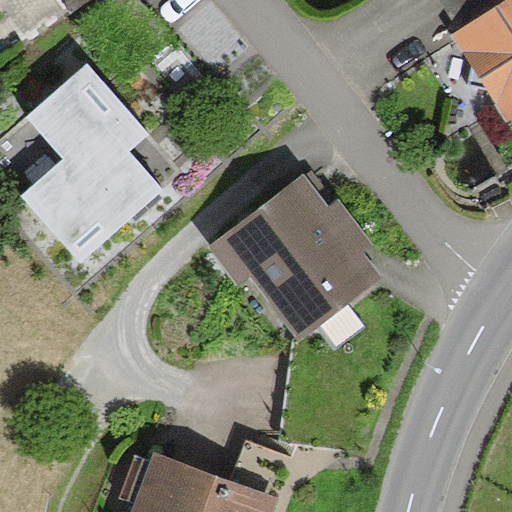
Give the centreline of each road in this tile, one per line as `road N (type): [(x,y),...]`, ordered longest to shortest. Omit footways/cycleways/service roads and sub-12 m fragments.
road 1 (residential): [(235,0),(391,196),(498,294)]
road 2 (tertiary): [(409,511),(451,384),(498,294)]
